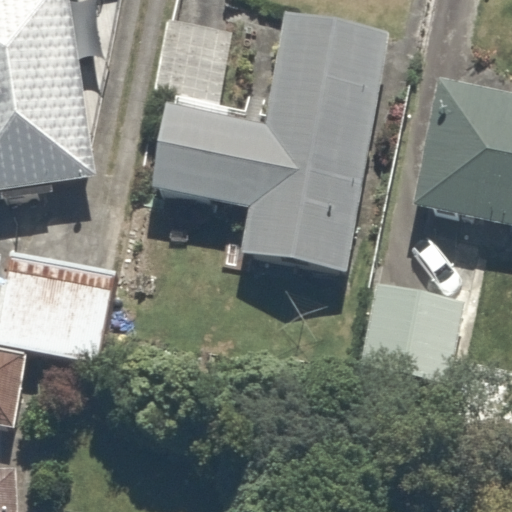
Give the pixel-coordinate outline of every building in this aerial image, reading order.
[(0,0),(0,192),(91,177),(60,0),(0,0)] [(352,273),(384,30),(268,15),(254,124),(153,111),(142,197),(235,209),(229,257),(352,273)] [(511,98),(425,80),(399,201),(511,224),(511,98)] [(466,301),(359,281),(342,371),(449,392),(466,301)] [(0,284),(0,424),(13,427),(25,348),(92,358),(100,300),(0,284)] [(0,511),(14,511),(14,465),(0,465),(0,511)]
